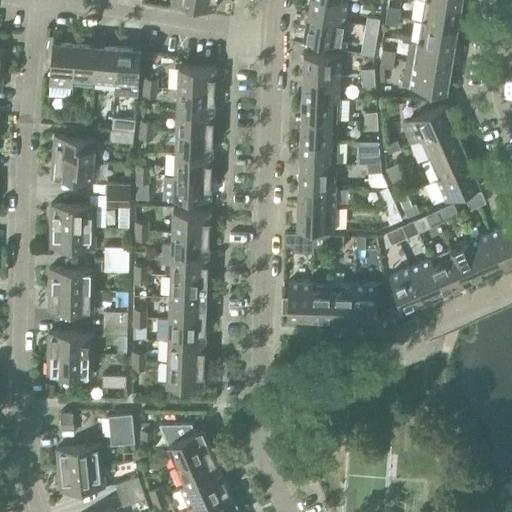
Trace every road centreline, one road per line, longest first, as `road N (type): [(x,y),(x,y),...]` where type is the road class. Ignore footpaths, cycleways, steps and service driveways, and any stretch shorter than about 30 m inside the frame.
road 1 (residential): [(38,511),(16,453),(23,159),(39,0)]
road 2 (residential): [(284,511),(257,447),(275,35)]
road 3 (residential): [(275,35),(55,0)]
road 4 (residential): [(511,128),(498,86),(511,0)]
